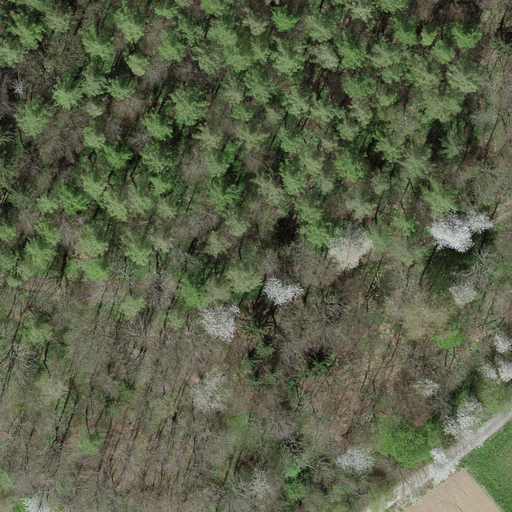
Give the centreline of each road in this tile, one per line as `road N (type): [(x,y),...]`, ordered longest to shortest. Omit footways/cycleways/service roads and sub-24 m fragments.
road 1 (track): [(0,278),(90,292),(203,285),(402,251),(511,208)]
road 2 (track): [(370,511),(511,407)]
